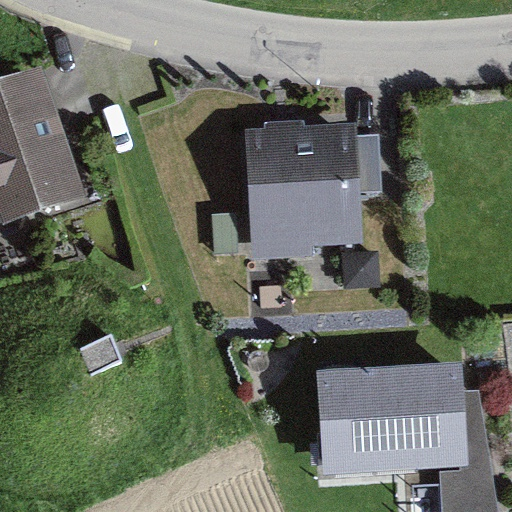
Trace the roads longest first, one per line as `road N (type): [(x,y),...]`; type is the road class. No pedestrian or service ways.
road 1 (tertiary): [(94,0),(279,38),(371,47),(511,41)]
road 2 (track): [(145,312),(166,286),(87,51),(102,2)]
